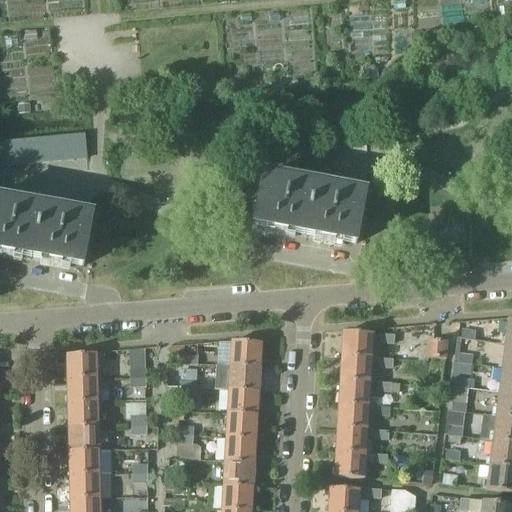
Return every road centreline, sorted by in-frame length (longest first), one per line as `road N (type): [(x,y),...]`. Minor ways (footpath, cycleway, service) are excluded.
road 1 (residential): [(34,321),(306,298)]
road 2 (residential): [(293,511),(306,298)]
road 3 (residential): [(306,298),(511,281)]
road 4 (residential): [(39,511),(34,321)]
